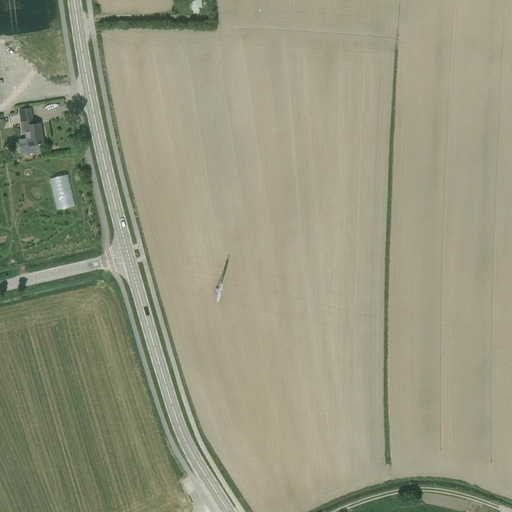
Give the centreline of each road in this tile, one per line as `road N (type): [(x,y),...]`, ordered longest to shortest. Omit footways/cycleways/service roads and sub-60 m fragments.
road 1 (secondary): [(228,511),(178,424),(127,256)]
road 2 (secondary): [(127,256),(71,0)]
